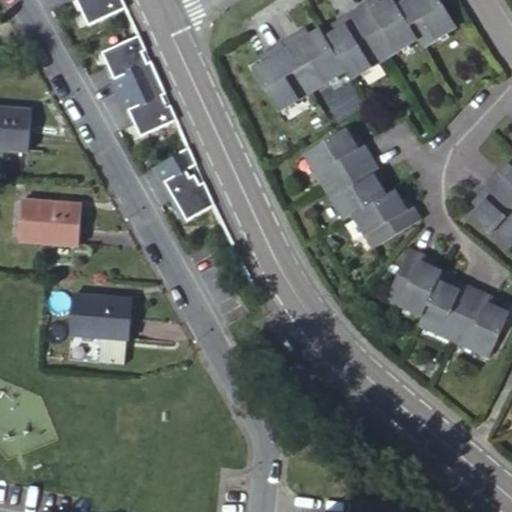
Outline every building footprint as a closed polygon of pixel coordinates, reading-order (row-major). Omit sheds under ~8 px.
[(122,9),(117,0),(74,0),(88,26),(122,9)] [(277,56),(262,66),(286,107),(349,70),(355,77),(422,37),(427,46),(460,26),(444,0),(389,0),(380,6),(375,0),(368,0),(343,15),(348,25),(334,34),(327,24),(303,39),(299,34),(274,50),(277,56)] [(98,55),(124,97),(156,81),(135,39),(98,55)] [(175,125),(156,81),(124,97),(144,139),(175,125)] [(31,114),(0,111),(0,150),(28,153),(29,140),(31,114)] [(357,124),(314,150),(353,216),(365,210),(388,247),(434,218),(424,202),(416,205),(403,186),(397,189),(386,173),(392,170),(373,139),(368,142),(357,124)] [(186,223),(210,210),(186,151),(155,169),(186,223)] [(511,172),(510,171),(490,193),(495,198),(479,214),(511,242),(511,172)] [(79,248),(83,209),(26,202),(22,242),(79,248)] [(507,357),(511,345),(511,304),(507,303),(510,293),(478,280),(475,289),(455,281),(458,270),(437,263),(439,255),(425,250),(422,250),(423,254),(402,302),(436,317),(433,327),(507,357)] [(130,342),(133,303),(76,298),(73,337),(102,339),(128,343),(130,342)] [(126,367),(128,343),(102,339),(100,365),(126,367)]
